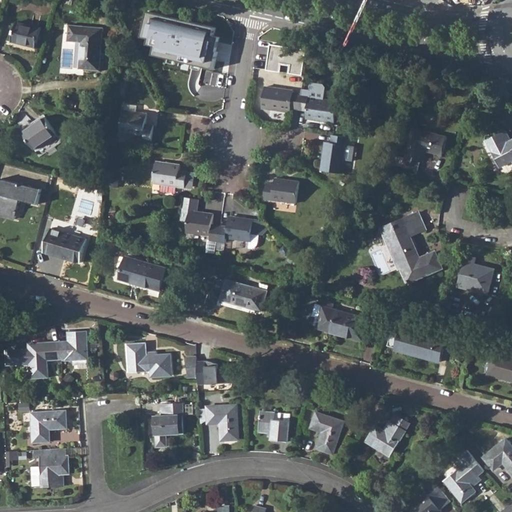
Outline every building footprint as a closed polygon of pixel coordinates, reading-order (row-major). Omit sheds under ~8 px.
[(17,20),(12,40),(36,46),(42,26),(17,20)] [(69,24),(67,40),(81,42),(78,68),(99,70),(103,27),(69,24)] [(288,71),(306,73),(309,47),(273,43),(270,69),(288,71)] [(184,93),(198,95),(206,96),(207,87),(209,72),(202,71),(201,74),(173,70),(169,91),(172,91),(184,93)] [(293,72),(292,84),(302,85),(304,73),(293,72)] [(266,86),(263,107),(291,111),(292,107),(300,108),(302,95),(294,94),(294,90),(266,86)] [(302,95),(300,108),(307,110),(306,117),(335,121),(338,100),(302,95)] [(153,140),(155,125),(147,124),(148,113),(136,111),(137,105),(125,103),(124,110),(121,131),(145,134),(145,139),(153,140)] [(406,111),(413,114),(415,110),(409,106),(406,111)] [(23,132),(35,150),(58,134),(46,117),(23,132)] [(425,149),(442,154),(446,137),(413,128),(406,157),(396,155),(394,163),(418,169),(420,161),(422,161),(425,149)] [(499,165),(511,158),(511,157),(511,137),(510,139),(504,129),(485,140),(499,165)] [(333,134),(332,142),(326,141),(322,170),(343,172),(348,136),(342,135),(333,134)] [(181,164),(157,161),(154,182),(186,186),(188,171),(181,170),(181,164)] [(2,178),(0,186),(0,216),(15,220),(21,199),(38,204),(42,189),(2,178)] [(267,183),(265,198),(297,202),(300,181),(276,178),(275,184),(267,183)] [(190,210),(188,231),(211,235),(211,239),(218,241),(221,225),(213,224),(215,213),(198,211),(200,199),(182,196),(181,209),(190,210)] [(402,267),(408,283),(443,268),(436,252),(421,258),(412,235),(426,229),(419,213),(381,229),(388,245),(389,244),(400,268),(402,267)] [(230,216),(228,226),(221,225),(218,241),(226,242),(227,237),(249,240),(251,240),(252,233),(259,234),(263,234),(269,227),(262,220),(230,216)] [(51,228),(45,252),(80,262),(88,239),(51,228)] [(248,247),(251,248),(254,246),(258,242),(259,234),(252,233),(251,240),(249,240),(248,247)] [(467,255),(459,286),(488,294),(495,270),(475,264),(476,258),(467,255)] [(128,257),(121,279),(161,290),(167,268),(128,257)] [(262,312),(268,291),(227,280),(221,300),(262,312)] [(339,333),(339,334),(364,341),(369,319),(333,309),(334,304),(325,302),(324,307),(323,307),(320,318),(318,327),(339,333)] [(314,316),(320,318),(323,307),(317,305),(314,316)] [(407,325),(418,328),(419,322),(409,319),(407,325)] [(441,363),(447,341),(401,328),(395,350),(441,363)] [(68,332),(68,341),(58,342),(59,359),(65,358),(66,360),(88,359),(86,330),(68,332)] [(30,362),(31,379),(42,378),(49,378),(48,377),(48,376),(47,359),(49,360),(59,359),(58,342),(47,343),(46,343),(40,343),(29,344),(29,350),(8,351),(9,364),(30,362)] [(146,344),(127,345),(130,373),(151,372),(151,377),(172,376),(171,355),(157,356),(157,353),(147,353),(146,344)] [(511,380),(511,358),(494,353),(488,374),(511,380)] [(197,356),(187,356),(188,377),(197,376),(197,360),(197,356)] [(207,359),(197,360),(197,376),(197,384),(220,383),(219,364),(207,359)] [(156,416),(158,447),(168,447),(167,435),(185,433),(184,404),(162,406),(162,415),(156,416)] [(221,423),(222,441),(239,440),(238,405),(208,407),(209,424),(221,423)] [(32,412),(33,442),(51,441),(50,428),(67,427),(66,410),(32,412)] [(263,411),(261,432),(271,433),(272,431),(274,431),(274,436),(274,440),(290,442),(293,421),(277,419),(277,413),(263,411)] [(334,454),(346,421),(317,411),(312,427),(323,431),(317,448),(334,454)] [(390,456),(405,431),(390,421),(384,430),(376,425),(366,441),(390,456)] [(508,465),(507,466),(511,472),(511,443),(507,438),(484,456),(494,470),(505,461),(508,465)] [(60,474),(65,474),(70,473),(69,456),(68,456),(68,448),(36,450),(36,458),(40,457),(41,466),(32,467),(34,486),(43,486),(65,485),(65,477),(60,477),(60,474)] [(478,475),(485,470),(468,450),(459,456),(465,464),(445,480),(462,502),(476,491),(470,482),(472,480),(475,484),(481,479),(478,475)] [(404,511),(440,511),(442,511),(440,510),(452,501),(440,486),(429,495),(428,494),(405,511),(404,511)]
